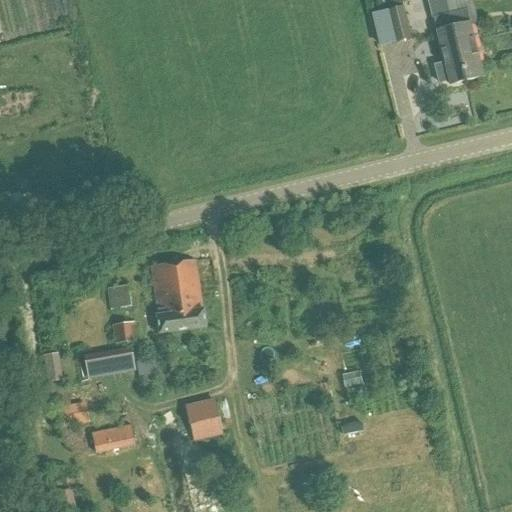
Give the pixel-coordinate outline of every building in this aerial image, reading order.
[(6,78),(71,62),(55,0),(0,0),(0,99),(11,97),(6,78)] [(387,3),(389,11),(402,8),(400,0),(387,3)] [(389,11),(396,42),(411,38),(403,7),(402,8),(389,11)] [(483,77),(467,10),(434,19),(445,63),(435,65),(439,84),(449,81),(450,85),(483,77)] [(394,71),(406,69),(399,42),(388,45),(394,71)] [(0,155),(23,150),(19,134),(24,133),(19,109),(0,113),(0,155)] [(0,214),(23,209),(19,193),(0,197),(0,214)] [(152,269),(159,315),(157,316),(160,334),(206,328),(203,309),(201,309),(195,263),(152,269)] [(128,286),(108,290),(111,310),(131,306),(128,286)] [(114,325),(116,344),(135,342),(133,323),(114,325)] [(86,359),(89,376),(135,368),(131,350),(86,359)] [(138,364),(140,375),(162,372),(160,360),(138,364)] [(218,419),(215,403),(190,409),(193,425),(218,419)] [(136,446),(131,425),(91,434),(96,454),(136,446)]
